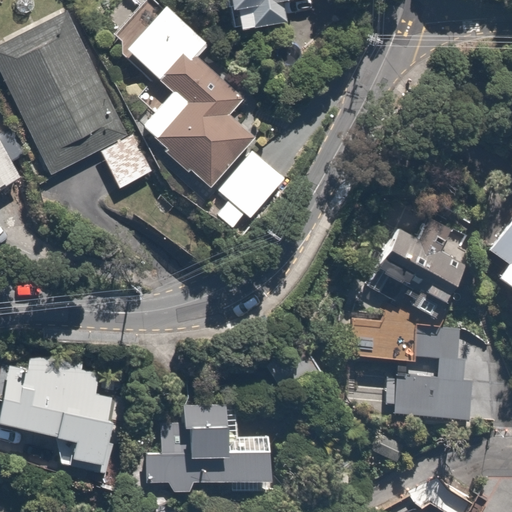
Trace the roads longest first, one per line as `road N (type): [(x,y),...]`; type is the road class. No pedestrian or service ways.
road 1 (residential): [(0,308),(173,306),(213,294),(253,268),(297,216),(402,17)]
road 2 (residential): [(347,511),(471,449),(511,454)]
